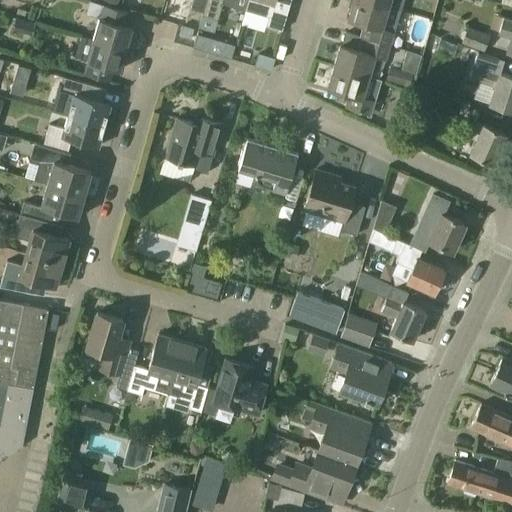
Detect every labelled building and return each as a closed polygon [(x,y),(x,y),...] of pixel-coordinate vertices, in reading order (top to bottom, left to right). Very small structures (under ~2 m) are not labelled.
[(206,0),(202,15),(217,20),(222,4),(234,7),(235,0),(206,0)] [(265,25),(282,30),(285,21),(290,0),(248,0),(246,10),(268,16),(265,25)] [(367,39),(390,45),(400,11),(363,0),(355,0),(349,20),(365,25),(361,37),(367,39)] [(363,0),(400,11),(402,0),(363,0)] [(80,36),(126,49),(132,28),(127,26),(130,12),(103,4),(99,18),(93,39),(81,36),(80,36)] [(511,34),(507,50),(511,51),(511,19),(493,14),(489,28),(511,34)] [(190,39),(193,29),(182,25),(179,35),(190,39)] [(461,44),(484,52),(490,34),(467,26),(461,44)] [(197,35),(193,48),(205,51),(209,38),(197,35)] [(85,75),(109,82),(113,68),(120,70),(126,49),(80,36),(75,57),(89,61),(85,75)] [(335,67),(369,77),(372,67),(383,70),(390,45),(367,39),(364,52),(342,45),(335,67)] [(257,52),(253,66),(270,70),(274,57),(257,52)] [(491,103),(511,109),(511,75),(501,72),(504,61),(477,52),(468,80),(496,88),(491,103)] [(21,89),(30,69),(17,63),(8,83),(21,89)] [(347,108),(368,115),(379,80),(369,77),(335,67),(329,88),(351,95),(347,108)] [(71,104),(68,115),(105,125),(111,104),(83,96),(87,83),(63,76),(56,100),(71,104)] [(43,145),(70,153),(70,152),(67,152),(71,138),(98,146),(105,125),(68,115),(64,128),(49,123),(43,145)] [(470,153),(492,163),(505,134),(483,124),(468,117),(461,134),(475,141),(470,153)] [(194,169),(208,173),(213,155),(223,125),(201,118),(199,125),(176,118),(164,157),(195,166),(194,169)] [(271,190),(286,195),(297,153),(247,139),(238,170),(254,175),(257,184),(263,187),(271,190)] [(83,196),(91,171),(68,164),(71,153),(70,153),(43,145),(37,143),(33,158),(53,164),(47,185),(83,196)] [(340,230),(357,235),(365,206),(351,202),(355,186),(331,179),(332,174),(316,170),(304,211),(342,222),(340,230)] [(24,202),(20,213),(28,216),(41,220),(45,208),(77,217),(83,196),(47,185),(41,207),(24,202)] [(205,221),(211,199),(200,196),(192,194),(190,203),(185,220),(204,225),(205,221)] [(381,200),(372,227),(386,233),(397,207),(381,200)] [(428,241),(451,252),(464,223),(420,203),(412,219),(424,225),(419,237),(428,241)] [(25,252),(60,263),(67,239),(40,231),(43,221),(41,220),(28,216),(20,213),(13,236),(29,240),(25,252)] [(391,252),(396,238),(386,234),(386,233),(372,227),(368,242),(391,252)] [(404,242),(395,261),(412,269),(406,281),(433,293),(444,269),(417,257),(421,249),(404,242)] [(0,286),(0,287),(23,291),(26,279),(53,287),(60,263),(25,252),(21,265),(7,261),(0,286)] [(187,286),(186,289),(198,293),(216,298),(221,283),(203,278),(206,267),(193,263),(187,286)] [(390,331),(412,341),(425,311),(406,302),(410,293),(394,286),(383,310),(396,317),(390,331)] [(335,331),(343,309),(297,292),(288,314),(335,331)] [(0,459),(4,457),(22,445),(34,386),(48,308),(0,299),(0,459)] [(94,368),(118,375),(129,338),(117,335),(121,320),(95,313),(84,349),(99,353),(94,368)] [(340,337),(369,347),(377,322),(348,313),(340,337)] [(153,390),(166,394),(182,342),(157,334),(147,368),(135,365),(127,390),(141,394),(143,387),(153,390)] [(306,351),(323,356),(329,340),(312,334),(306,351)] [(186,406),(200,410),(208,384),(196,381),(205,349),(182,342),(166,394),(188,401),(186,406)] [(378,357),(340,344),(333,364),(348,369),(340,393),(377,405),(387,378),(373,373),(378,357)] [(490,385),(511,395),(511,361),(502,357),(490,385)] [(238,409),(256,415),(265,386),(246,380),(251,366),(225,359),(212,402),(237,409),(238,409)] [(320,452),(357,465),(366,439),(341,430),(346,414),(319,404),(306,400),(300,418),(310,421),(307,429),(326,435),(320,452)] [(470,426),(511,444),(511,415),(481,402),(470,426)] [(96,409),(91,423),(107,428),(112,414),(96,409)] [(130,438),(123,464),(134,467),(147,460),(152,444),(130,438)] [(291,488),(317,497),(322,482),(348,491),(357,465),(320,452),(314,467),(295,461),(293,467),(276,462),(270,481),(291,488)] [(478,492),(510,503),(511,497),(511,460),(497,457),(493,472),(455,459),(448,482),(462,487),(464,493),(474,496),(478,492)] [(193,504),(212,508),(222,470),(203,465),(193,504)] [(93,482),(63,475),(57,502),(86,509),(93,482)] [(155,511),(186,511),(191,488),(161,482),(155,511)]
